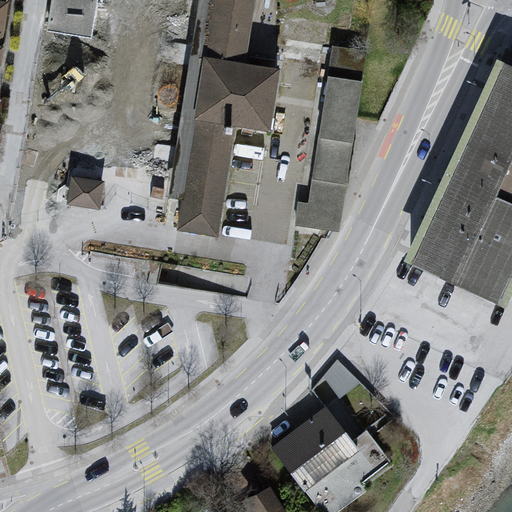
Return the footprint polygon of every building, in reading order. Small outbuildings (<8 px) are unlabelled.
[(51,0),(47,31),(92,38),(97,0),(51,0)] [(245,63),(254,0),(210,0),(176,231),(218,237),(234,127),(270,132),(280,68),(245,63)] [(511,52),(413,263),(495,301),(511,264),(511,52)] [(104,181),(72,175),(67,204),(99,209),(104,181)] [(359,382),(337,359),(312,389),(327,405),(359,382)] [(354,456),(323,410),(269,447),(300,492),(354,456)] [(280,511),(266,484),(241,498),(248,511),(280,511)]
